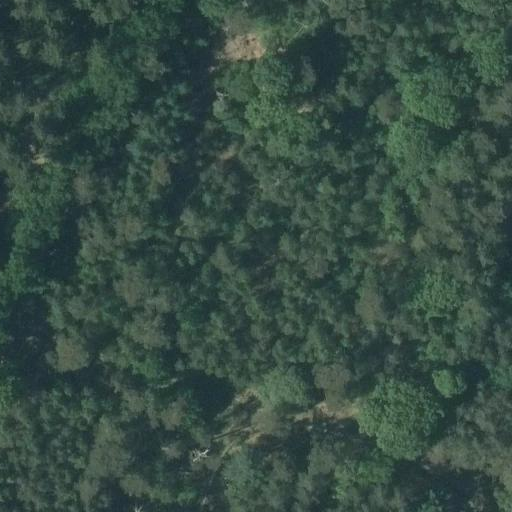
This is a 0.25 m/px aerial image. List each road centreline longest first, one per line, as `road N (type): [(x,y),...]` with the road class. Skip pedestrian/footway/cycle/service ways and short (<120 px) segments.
road 1 (track): [(0,341),(26,355),(240,386),(511,501)]
road 2 (unknown): [(0,347),(183,0)]
road 3 (track): [(198,511),(240,386)]
